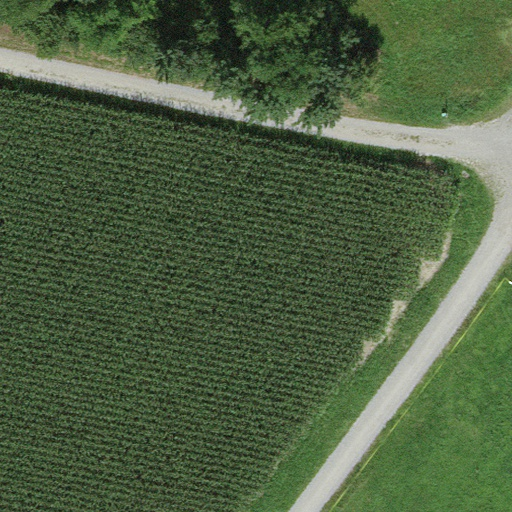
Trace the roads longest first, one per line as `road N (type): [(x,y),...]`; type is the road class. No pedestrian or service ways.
road 1 (track): [(511,168),(0,67)]
road 2 (track): [(309,511),(511,231)]
